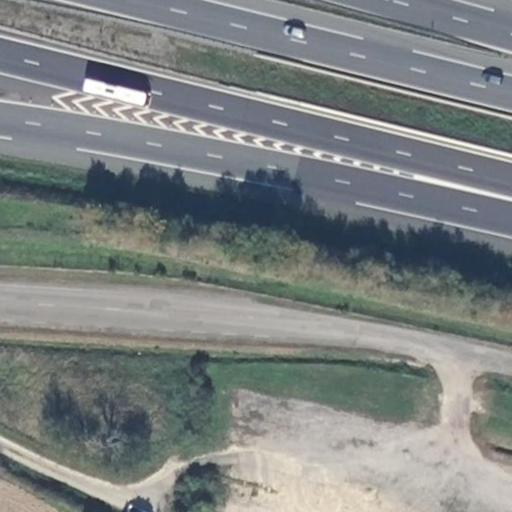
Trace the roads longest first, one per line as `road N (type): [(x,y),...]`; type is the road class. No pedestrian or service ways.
road 1 (trunk): [(0,56),(511,181)]
road 2 (trunk): [(0,119),(511,211)]
road 3 (unclassified): [(0,302),(308,327),(511,367)]
road 4 (unknown): [(131,504),(210,462),(246,461),(420,494),(471,358)]
road 5 (trunk): [(511,92),(131,0)]
road 6 (trunk): [(511,34),(387,0)]
